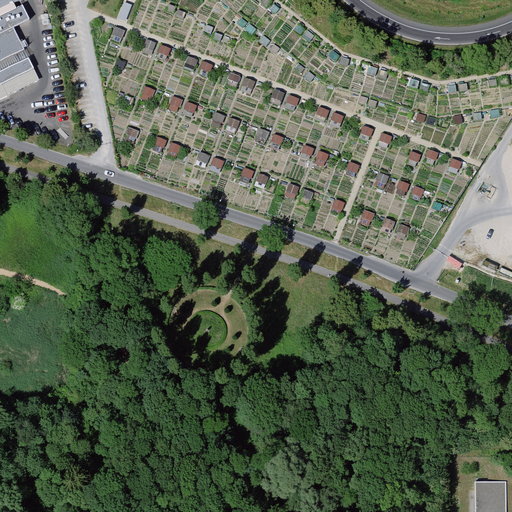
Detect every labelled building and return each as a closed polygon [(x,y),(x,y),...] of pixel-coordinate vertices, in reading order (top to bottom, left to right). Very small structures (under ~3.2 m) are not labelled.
[(27,1),(26,0),(0,0),(0,91),(6,88),(10,95),(36,82),(33,75),(37,73),(16,30),(27,25),(17,6),(27,1)] [(267,0),(265,0),(263,4),(268,8),(272,3),(267,0)] [(124,2),(118,18),(125,22),(132,5),(124,2)] [(274,5),(270,10),(276,14),(280,9),(274,5)] [(170,6),(168,13),(176,15),(178,8),(170,6)] [(180,12),(178,19),(185,21),(187,14),(180,12)] [(242,20),(238,25),(243,29),(247,24),(242,20)] [(252,25),(246,31),(252,37),(258,30),(252,25)] [(299,25),(295,30),(302,35),(306,30),(299,25)] [(207,26),(205,32),(213,35),(215,29),(207,26)] [(117,29),(114,35),(124,39),(127,33),(117,29)] [(309,33),(305,38),(312,43),(316,38),(309,33)] [(224,37),(217,34),(214,40),(221,43),(224,37)] [(265,36),(261,42),(268,48),(273,42),(265,36)] [(148,40),(145,47),(154,51),(157,44),(148,40)] [(276,46),(272,51),(278,55),(282,51),(276,46)] [(163,47),(161,54),(170,57),(172,50),(163,47)] [(335,52),(331,57),(338,62),(342,57),(335,52)] [(190,58),(187,64),(197,67),(199,61),(190,58)] [(342,58),(340,66),(348,68),(350,60),(342,58)] [(119,62),(116,68),(124,71),(127,65),(119,62)] [(205,63),(202,70),(212,74),(215,67),(205,63)] [(300,66),(296,71),(302,76),(306,70),(300,66)] [(370,67),(368,75),(377,78),(379,70),(370,67)] [(381,71),(379,78),(386,80),(388,73),(381,71)] [(310,73),(305,79),(312,84),(316,78),(310,73)] [(232,75),(230,81),(240,84),(241,78),(232,75)] [(500,77),(502,84),(509,82),(508,75),(500,77)] [(488,78),(489,85),(497,84),(496,77),(488,78)] [(247,80),(245,86),(254,89),(256,83),(247,80)] [(412,81),(410,89),(419,91),(421,83),(412,81)] [(423,83),(421,91),(429,93),(431,85),(423,83)] [(450,86),(450,94),(458,93),(457,85),(450,86)] [(146,88),(144,94),(153,97),(155,91),(146,88)] [(276,90),(273,99),(283,103),(286,94),(276,90)] [(291,96),(288,104),(298,107),(300,99),(291,96)] [(174,97),(171,105),(181,109),(184,102),(174,97)] [(361,97),(359,104),(368,106),(370,99),(361,97)] [(128,98),(125,104),(133,107),(136,101),(128,98)] [(372,101),(369,108),(376,111),(379,104),(372,101)] [(189,104),(187,110),(196,114),(198,107),(189,104)] [(321,108),(318,116),(327,119),(330,112),(321,108)] [(420,113),(417,121),(425,124),(428,116),(420,113)] [(473,114),(474,122),(483,121),(482,113),(473,114)] [(216,114),(214,121),(224,125),(226,117),(216,114)] [(336,114),(334,121),(343,125),(346,118),(336,114)] [(455,118),(457,125),(464,124),(463,116),(455,118)] [(430,118),(428,125),(436,127),(438,120),(430,118)] [(232,120),(229,127),(239,130),(242,123),(232,120)] [(365,127),(363,134),(373,138),(375,131),(365,127)] [(130,128),(127,136),(138,141),(141,133),(130,128)] [(260,130),(258,136),(269,141),(272,134),(260,130)] [(384,135),(381,141),(391,145),(393,138),(384,135)] [(276,136),(273,142),(283,146),(286,140),(276,136)] [(158,138),(156,145),(165,149),(168,142),(158,138)] [(173,144),(170,151),(180,155),(183,148),(173,144)] [(306,147),(303,154),(314,158),(316,151),(306,147)] [(320,152),(318,159),(328,163),(331,156),(320,152)] [(431,152),(428,159),(437,162),(440,155),(431,152)] [(413,153),(410,160),(420,163),(422,157),(413,153)] [(201,154),(198,162),(209,166),(211,158),(201,154)] [(216,159),(213,167),(223,171),(226,164),(216,159)] [(454,160),(452,167),(461,170),(464,164),(454,160)] [(351,163),(349,170),(358,174),(361,167),(351,163)] [(245,169),(243,176),(253,180),(256,173),(245,169)] [(381,174),(378,182),(388,186),(391,178),(381,174)] [(260,175),(258,181),(268,185),(270,179),(260,175)] [(402,183),(399,190),(409,194),(412,187),(402,183)] [(291,185),(288,192),(298,195),(300,189),(291,185)] [(416,187),(414,195),(423,199),(426,191),(416,187)] [(306,191),(304,197),(313,201),(316,195),(306,191)] [(337,202),(334,208),(344,212),(346,205),(337,202)] [(436,203),(433,210),(439,212),(442,205),(436,203)] [(366,212),(364,219),(374,223),(377,216),(366,212)] [(387,220),(384,226),(394,230),(396,223),(387,220)] [(411,230),(401,226),(399,232),(409,236),(411,230)] [(462,265),(450,257),(446,262),(459,270),(462,265)] [(508,511),(509,484),(477,484),(476,511),(508,511)]
